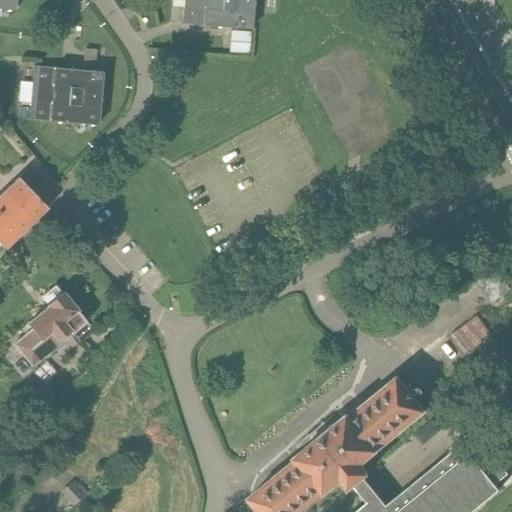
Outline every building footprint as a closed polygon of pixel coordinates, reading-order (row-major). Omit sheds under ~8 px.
[(0,0),(0,9),(15,11),(15,10),(13,10),(14,0),(0,0)] [(253,0),(185,0),(185,6),(184,6),(184,7),(185,7),(184,23),(182,23),(182,24),(251,30),(253,0)] [(248,55),(250,33),(230,31),(229,53),(248,55)] [(95,51),(83,50),(82,65),(94,67),(95,51)] [(33,67),(31,100),(29,120),(98,126),(98,124),(96,124),(98,108),(99,108),(99,107),(98,107),(99,91),(101,91),(101,90),(99,90),(101,74),(102,74),(102,72),(33,67)] [(46,208),(54,201),(26,169),(0,193),(0,214),(3,217),(9,211),(13,214),(19,209),(32,222),(47,208),(46,208)] [(0,245),(4,249),(32,222),(19,209),(13,214),(9,211),(3,217),(0,214),(0,245)] [(492,304),(508,292),(511,289),(489,261),(486,264),(470,276),(471,278),(492,304)] [(42,362),(54,352),(75,334),(81,342),(93,332),(85,323),(86,322),(61,294),(55,287),(41,298),(48,306),(46,307),(47,307),(27,324),(32,330),(13,345),(33,369),(42,362)] [(448,337),(462,356),(491,335),(477,316),(448,337)] [(470,511),(478,505),(479,506),(480,506),(480,505),(488,498),(488,499),(489,498),(489,497),(496,492),(498,491),(500,490),(495,485),(509,474),(473,430),(463,438),(451,449),(450,448),(449,449),(452,453),(386,506),(363,478),(368,474),(360,464),(425,411),(398,377),(350,416),(348,414),(294,458),(296,460),(248,499),(249,500),(239,508),(242,511),(302,511),(341,480),(348,490),(353,486),(360,495),(367,504),(357,511),(470,511)] [(74,488),(70,483),(59,493),(73,507),(85,495),(76,486),(74,488)]
